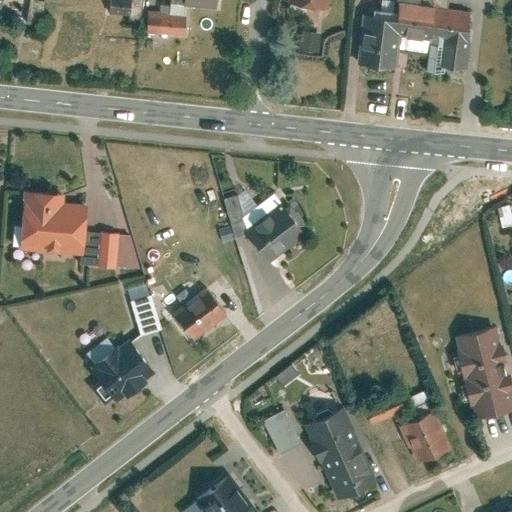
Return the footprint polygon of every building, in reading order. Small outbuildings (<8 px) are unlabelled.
[(130,0),(110,0),(109,10),(129,12),(130,0)] [(130,0),(129,12),(140,13),(141,0),(130,0)] [(464,67),(471,10),(443,6),(396,0),(380,0),(379,10),(363,8),(356,61),(391,65),(394,46),(437,51),(435,63),(464,67)] [(186,14),(147,11),(146,33),(184,36),(186,14)] [(321,30),(300,29),(299,49),(319,51),(321,30)] [(18,187),(13,244),(78,249),(80,227),(82,200),(60,198),(61,191),(18,187)] [(302,228),(282,202),(244,231),(264,257),(302,228)] [(77,259),(95,261),(98,229),(80,227),(78,249),(77,259)] [(98,229),(95,261),(114,262),(117,230),(98,229)] [(117,230),(114,262),(136,264),(130,233),(117,230)] [(207,284),(172,309),(191,336),(226,312),(207,284)] [(150,292),(129,298),(138,330),(159,324),(150,292)] [(511,404),(511,398),(493,324),(451,334),(472,415),(511,404)] [(131,334),(86,365),(106,394),(151,364),(131,334)] [(399,388),(364,403),(372,422),(407,407),(399,388)] [(372,480),(341,405),(304,420),(311,436),(306,438),(315,459),(319,457),(335,495),(372,480)] [(280,407),(262,416),(277,448),(296,439),(280,407)] [(433,407),(397,422),(413,461),(449,446),(433,407)] [(196,495),(208,511),(259,511),(244,490),(238,494),(224,475),(196,495)] [(511,511),(511,502),(487,511),(511,511)]
